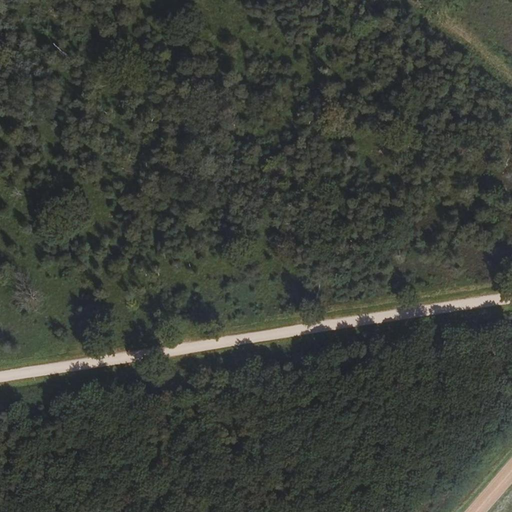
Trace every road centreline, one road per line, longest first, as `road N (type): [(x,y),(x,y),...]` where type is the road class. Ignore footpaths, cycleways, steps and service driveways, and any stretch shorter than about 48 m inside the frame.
road 1 (track): [(0,377),(511,298)]
road 2 (track): [(511,77),(419,0)]
